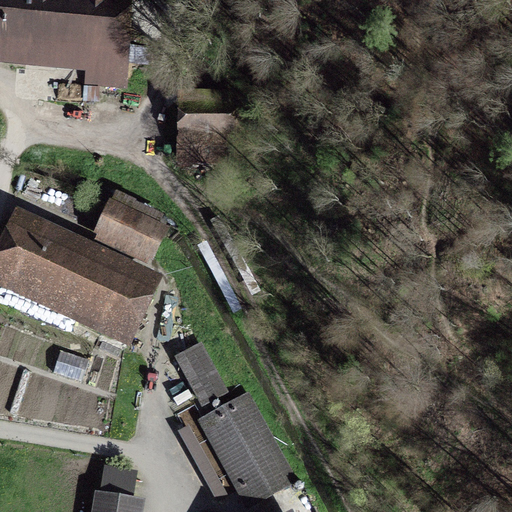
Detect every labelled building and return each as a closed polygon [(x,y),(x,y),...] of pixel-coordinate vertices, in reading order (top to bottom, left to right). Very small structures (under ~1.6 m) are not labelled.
[(0,0),(0,50),(126,61),(131,0),(0,0)] [(226,134),(226,106),(181,105),(181,134),(226,134)] [(151,255),(161,232),(126,216),(132,202),(118,195),(101,231),(151,255)] [(152,282),(122,268),(124,263),(118,259),(115,265),(19,220),(0,261),(0,278),(126,338),(152,282)] [(178,357),(204,405),(226,393),(200,345),(178,357)] [(54,368),(81,377),(88,358),(61,348),(54,368)] [(249,503),(291,480),(247,399),(204,422),(249,503)] [(99,497),(96,511),(137,511),(138,504),(99,497)]
